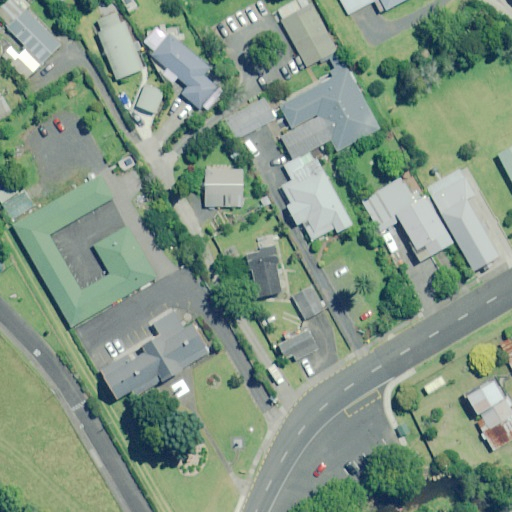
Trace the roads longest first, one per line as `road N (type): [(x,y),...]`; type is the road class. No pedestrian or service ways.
road 1 (secondary): [(511,288),(337,392),(288,448),(256,511)]
road 2 (residential): [(0,308),(80,405),(141,511)]
